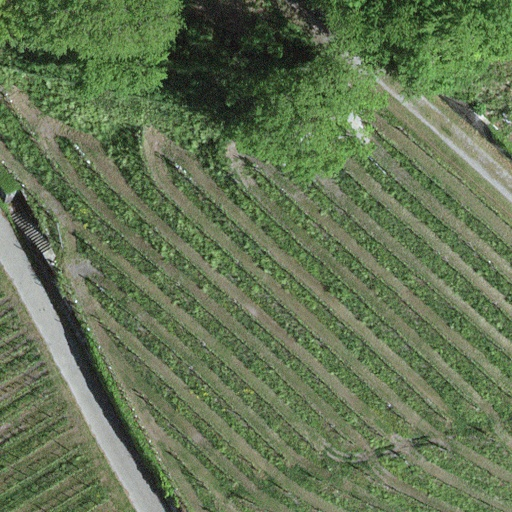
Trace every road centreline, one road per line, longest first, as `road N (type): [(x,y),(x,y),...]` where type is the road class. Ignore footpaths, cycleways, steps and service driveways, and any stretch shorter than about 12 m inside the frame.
road 1 (track): [(0,275),(149,511)]
road 2 (track): [(511,171),(320,0)]
